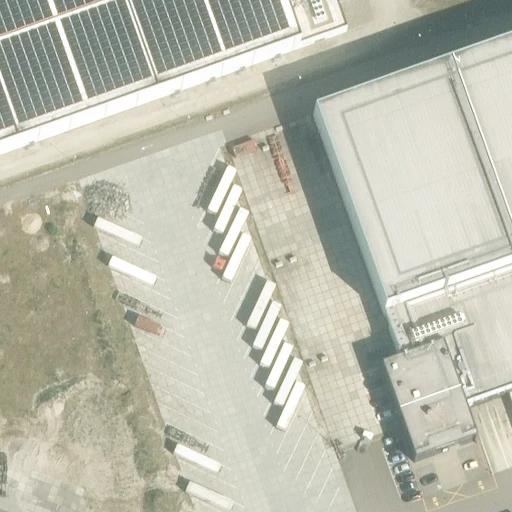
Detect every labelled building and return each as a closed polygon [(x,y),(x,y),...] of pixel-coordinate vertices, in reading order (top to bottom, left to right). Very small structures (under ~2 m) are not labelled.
[(0,0),(0,154),(345,32),(334,0),(0,0)] [(380,368),(413,464),(415,463),(414,460),(472,439),(473,442),(475,442),(463,408),(511,390),(511,45),(312,116),(399,361),(380,368)] [(252,413),(256,424),(284,414),(280,403),(252,413)] [(314,474),(341,465),(328,428),(301,437),(314,474)] [(323,485),(344,476),(341,469),(320,477),(323,485)]
